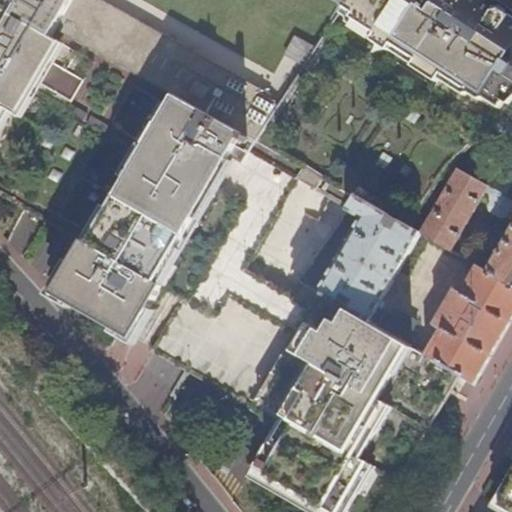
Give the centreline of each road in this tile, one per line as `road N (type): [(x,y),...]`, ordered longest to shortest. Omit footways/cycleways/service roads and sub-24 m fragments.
road 1 (residential): [(212,511),(0,263)]
road 2 (primary): [(511,399),(445,511)]
